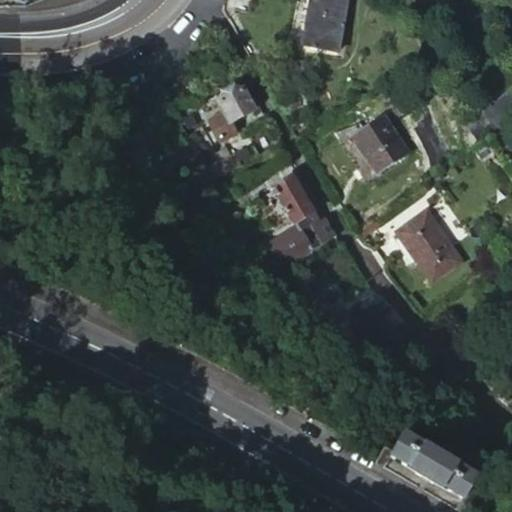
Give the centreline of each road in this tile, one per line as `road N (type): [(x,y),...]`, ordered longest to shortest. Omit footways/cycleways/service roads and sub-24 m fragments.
road 1 (primary): [(277,457),(175,397),(0,316)]
road 2 (primary): [(0,42),(83,37),(144,0)]
